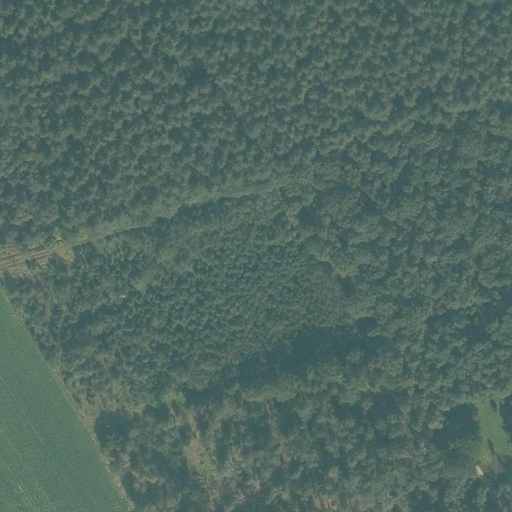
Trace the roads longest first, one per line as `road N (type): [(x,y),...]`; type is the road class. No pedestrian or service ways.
road 1 (track): [(385,326),(166,0)]
road 2 (track): [(506,511),(385,326)]
